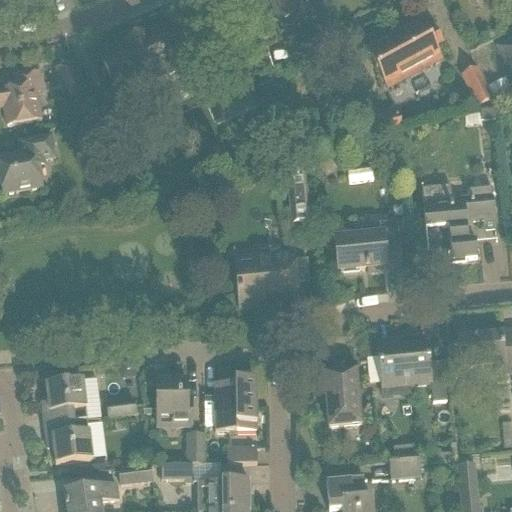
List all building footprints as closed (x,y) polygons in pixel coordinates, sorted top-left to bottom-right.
[(269,0),(275,13),(304,0),(269,0)] [(314,29),(327,23),(317,0),(304,0),(275,13),(287,41),(301,35),(304,43),(317,37),(314,29)] [(231,41),(254,31),(244,9),(221,20),(231,41)] [(434,32),(426,36),(419,23),(366,52),(388,93),(443,64),(436,50),(442,47),(434,32)] [(188,35),(175,40),(169,27),(133,42),(151,83),(187,67),(182,57),(195,51),(188,35)] [(116,98),(151,83),(133,42),(98,58),(116,98)] [(511,78),(511,43),(498,50),(511,78)] [(249,81),(271,71),(261,49),(239,59),(249,81)] [(254,92),(249,81),(239,59),(236,51),(213,61),(225,88),(217,92),(223,105),(254,92)] [(492,102),(486,89),(476,69),(459,77),(476,110),(492,102)] [(42,95),(42,93),(38,73),(14,77),(16,89),(0,92),(0,110),(3,110),(6,129),(42,122),(38,96),(42,95)] [(70,99),(83,93),(77,81),(65,87),(70,99)] [(372,135),(400,131),(399,118),(371,122),(372,135)] [(116,160),(131,153),(117,121),(102,128),(116,160)] [(44,164),(56,162),(52,138),(18,144),(20,157),(0,160),(0,182),(3,197),(43,190),(40,170),(45,169),(44,164)] [(289,227),(310,225),(305,173),(284,175),(289,227)] [(468,203),(451,205),(449,189),(421,191),(425,231),(449,228),(452,263),(476,261),(474,240),(478,236),(478,233),(473,229),(472,226),(495,224),(491,190),(467,192),(468,203)] [(400,272),(398,252),(395,224),(381,225),(382,236),(334,239),(338,274),(383,269),(383,274),(400,272)] [(296,296),(294,276),(292,255),(235,261),(239,311),(263,309),(262,299),(296,296)] [(511,378),(511,330),(500,332),(501,337),(457,341),(460,373),(493,369),(494,380),(511,378)] [(395,342),(377,344),(382,400),(410,397),(410,389),(431,387),(432,406),(445,405),(442,365),(429,366),(427,347),(396,350),(395,342)] [(328,431),(361,428),(355,365),(310,369),(313,401),(325,400),(328,431)] [(85,412),(84,403),(82,383),(45,388),(47,404),(41,405),(44,428),(86,423),(84,412),(85,412)] [(256,433),(256,426),(255,383),(234,383),(234,387),(214,388),(215,435),(236,435),(236,434),(256,433)] [(187,411),(187,402),(186,384),(156,384),(157,433),(191,432),(190,411),(187,411)] [(106,422),(135,418),(133,402),(104,405),(106,422)] [(88,434),(87,434),(86,423),(44,428),(47,451),(53,450),(55,467),(92,462),(88,434)] [(503,451),(511,450),(511,429),(511,425),(500,426),(503,451)] [(203,437),(187,437),(188,468),(192,468),(204,468),(203,437)] [(226,467),(256,467),(256,451),(225,451),(226,467)] [(389,485),(419,482),(417,463),(387,466),(389,485)] [(118,490),(152,485),(149,466),(116,471),(118,490)] [(459,511),(478,511),(474,467),(456,469),(459,511)] [(188,468),(160,468),(160,484),(183,483),(183,487),(192,487),(191,469),(205,468),(204,468),(192,468),(188,468)] [(345,484),(326,486),(328,506),(328,511),(371,511),(370,499),(363,500),(361,482),(345,484)] [(206,503),(196,503),(195,511),(248,511),(249,483),(229,483),(220,484),(205,484),(206,503)] [(101,511),(101,506),(118,504),(116,487),(64,494),(66,504),(64,504),(65,510),(66,510),(66,511),(101,511)]
